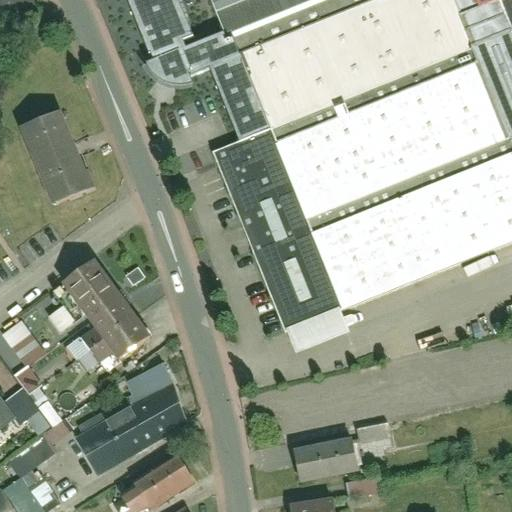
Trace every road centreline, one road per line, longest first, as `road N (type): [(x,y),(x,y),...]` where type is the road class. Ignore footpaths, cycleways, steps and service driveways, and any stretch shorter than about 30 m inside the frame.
road 1 (residential): [(237,511),(209,371),(154,195)]
road 2 (residential): [(154,195),(71,0)]
road 3 (residential): [(0,309),(154,195)]
